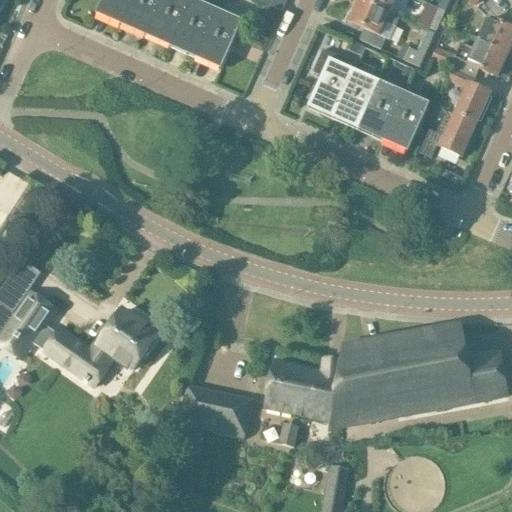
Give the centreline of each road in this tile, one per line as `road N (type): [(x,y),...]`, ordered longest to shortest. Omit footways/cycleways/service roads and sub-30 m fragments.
road 1 (unclassified): [(511,303),(454,305),(290,281),(205,253),(0,138)]
road 2 (residential): [(253,126),(32,31)]
road 3 (residential): [(470,217),(253,126)]
road 4 (residential): [(253,126),(309,0)]
